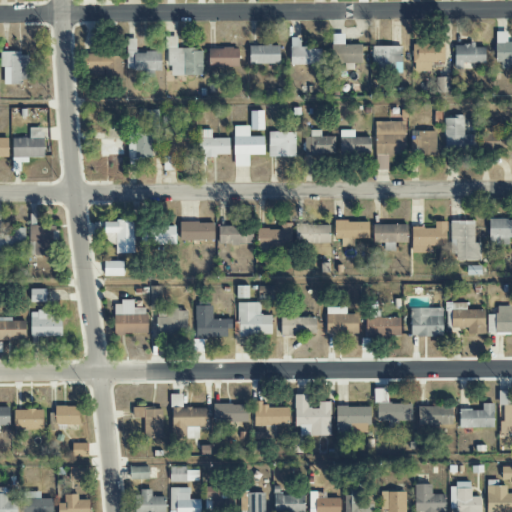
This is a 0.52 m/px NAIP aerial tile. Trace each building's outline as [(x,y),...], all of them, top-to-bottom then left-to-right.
[(511,65),(511,39),(507,40),(507,32),(496,32),(495,65),(511,65)] [(361,45),(344,45),(344,34),(332,35),(332,63),(344,63),(344,70),(353,70),(353,64),(361,64),(361,45)] [(166,37),(166,67),(171,67),(171,76),(202,75),(202,49),(177,50),(177,37),(166,37)] [(290,65),(320,65),(321,49),(300,48),(300,38),(290,38),(290,65)] [(160,71),(160,52),(136,52),(136,39),(127,39),(127,69),(145,69),(145,77),(154,77),(154,71),(160,71)] [(413,45),(413,72),(430,71),(430,62),(444,62),(444,44),(413,45)] [(454,44),(454,70),(463,70),(463,64),(485,64),(485,47),(474,47),(474,44),(454,44)] [(279,46),(249,46),(249,64),(279,64),(279,46)] [(401,46),(371,47),(372,66),(402,66),(401,46)] [(238,48),(208,49),(208,68),(238,67),(238,48)] [(28,53),(2,53),(2,83),(29,83),(28,53)] [(121,77),(121,54),(85,54),(84,76),(121,77)] [(450,77),(435,78),(436,93),(450,93),(450,77)] [(264,130),(263,111),(250,112),(251,131),(264,130)] [(444,117),(444,151),(476,150),(475,135),(464,135),(463,117),(444,117)] [(404,121),(374,122),(375,155),(405,154),(404,121)] [(264,137),(249,137),(249,126),(233,127),(234,167),(249,167),(248,155),(264,155),(264,137)] [(13,159),(44,158),(43,127),(29,128),(30,138),(12,139),(13,159)] [(495,128),(484,129),(485,149),(511,149),(511,134),(496,134),(495,128)] [(177,138),(176,130),(163,130),(163,157),(193,156),(193,137),(177,138)] [(229,156),(229,138),(211,139),(211,130),(198,130),(198,156),(229,156)] [(320,137),(320,131),(306,130),(306,156),(334,156),(334,137),(320,137)] [(354,131),(340,130),(339,154),(370,155),(370,138),(354,137),(354,131)] [(295,157),(295,133),(268,132),(268,157),(295,157)] [(436,132),(415,132),(415,156),(436,155),(436,132)] [(151,134),(128,134),(129,171),(137,171),(136,158),(152,158),(151,134)] [(0,158),(8,159),(8,138),(0,137),(0,158)] [(508,244),(508,238),(511,238),(511,219),(488,220),(489,245),(508,244)] [(116,254),(134,254),(133,221),(104,222),(105,237),(115,237),(116,254)] [(368,222),(334,221),(334,239),(341,239),(340,247),(353,247),(353,239),(368,239),(368,222)] [(474,243),(474,221),(451,221),(451,261),(480,261),(480,243),(474,243)] [(214,223),(180,222),(179,241),(214,242),(214,223)] [(446,222),(434,222),(434,228),(411,228),(411,253),(430,254),(430,246),(445,247),(446,222)] [(257,247),(292,247),(292,223),(280,223),(280,229),(256,230),(257,247)] [(372,225),(373,243),(383,243),(383,252),(394,251),(394,243),(407,243),(406,224),(372,225)] [(52,256),(53,227),(29,226),(28,255),(52,256)] [(175,246),(176,226),(141,226),(141,246),(175,246)] [(253,244),(253,226),(218,227),(218,245),(253,244)] [(0,253),(25,253),(25,229),(13,229),(13,234),(0,234),(0,253)] [(104,276),(123,277),(123,261),(104,261),(104,276)] [(149,311),(157,311),(157,335),(187,335),(187,310),(160,310),(160,287),(150,287),(149,311)] [(30,302),(45,303),(45,290),(31,289),(30,302)] [(147,334),(147,308),(133,308),(133,302),(114,302),(113,334),(147,334)] [(259,303),(237,303),(238,336),(271,336),(271,315),(260,315),(259,303)] [(483,310),(466,310),(466,303),(445,303),(445,311),(450,311),(451,329),(467,328),(467,335),(484,335),(483,310)] [(212,320),(212,306),(195,306),(195,339),(227,338),(227,329),(231,329),(231,319),(212,320)] [(487,333),(511,332),(511,313),(511,314),(511,307),(497,307),(497,315),(487,315),(487,333)] [(358,314),(346,314),(346,308),(326,308),(326,334),(358,334),(358,314)] [(442,308),(410,309),(411,337),(442,336),(442,308)] [(61,337),(61,317),(54,318),(54,311),(30,311),(31,337),(61,337)] [(281,317),(280,335),(315,336),(316,318),(281,317)] [(0,340),(26,340),(25,321),(11,321),(11,319),(0,319),(0,340)] [(511,435),(511,406),(510,407),(509,392),(498,392),(498,406),(503,405),(503,422),(499,422),(499,436),(511,435)] [(330,403),(318,403),(318,408),(307,408),(306,395),(294,395),(295,427),(300,427),(300,437),(330,436),(330,403)] [(254,426),(289,426),(289,408),(265,408),(265,402),(253,402),(254,426)] [(247,422),(248,404),(213,404),(213,422),(247,422)] [(494,428),(493,404),(481,404),(482,410),(459,410),(459,429),(494,428)] [(80,406),(51,407),(51,430),(57,430),(57,425),(80,425),(80,406)] [(417,407),(418,426),(452,425),(452,406),(417,407)] [(0,425),(9,426),(9,407),(0,407),(0,425)] [(336,434),(370,433),(369,407),(336,407),(336,434)] [(144,419),(143,438),(162,438),(163,408),(132,408),(132,418),(144,419)] [(173,409),(173,439),(197,439),(197,428),(207,428),(206,408),(173,409)] [(43,430),(43,410),(14,410),(14,429),(43,430)] [(88,443),(73,443),(73,457),(88,457),(88,443)] [(511,466),(501,467),(501,482),(511,482),(511,466)] [(149,479),(148,467),(129,467),(129,480),(149,479)] [(170,482),(198,482),(198,471),(187,471),(187,467),(170,467),(170,482)] [(88,468),(69,468),(69,481),(88,481),(88,468)] [(344,496),(343,511),(373,511),(373,495),(361,495),(361,484),(349,485),(350,496),(344,496)] [(414,485),(414,511),(444,511),(444,494),(431,495),(431,484),(414,485)] [(480,511),(480,497),(471,497),(470,484),(449,484),(450,509),(455,509),(455,511),(480,511)] [(486,511),(511,511),(511,493),(506,494),(506,486),(487,486),(486,511)] [(205,488),(206,510),(234,509),(233,487),(205,488)] [(17,511),(17,501),(6,501),(6,488),(0,488),(0,511),(17,511)] [(189,488),(170,488),(169,511),(200,511),(200,499),(189,499),(189,488)] [(136,511),(164,511),(164,497),(151,497),(151,490),(136,490),(136,511)] [(40,492),(23,492),(23,511),(52,511),(52,499),(40,499),(40,492)] [(308,511),(339,511),(340,499),(325,498),(325,492),(309,492),(308,511)] [(405,511),(405,492),(380,492),(380,511),(405,511)] [(264,511),(264,493),(247,493),(247,511),(264,511)] [(57,504),(57,511),(89,511),(89,501),(78,501),(78,495),(64,495),(64,504),(57,504)] [(303,511),(303,495),(274,496),(274,511),(303,511)]
